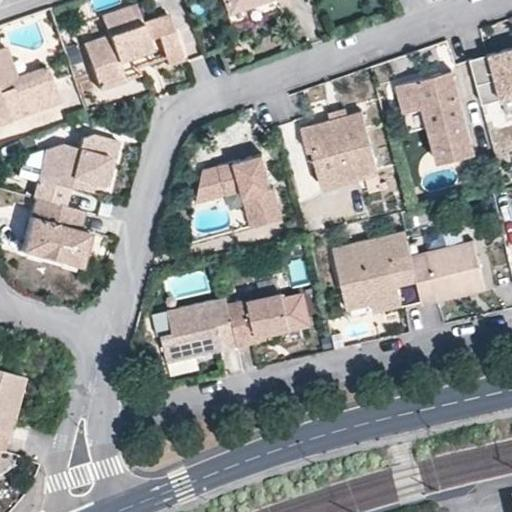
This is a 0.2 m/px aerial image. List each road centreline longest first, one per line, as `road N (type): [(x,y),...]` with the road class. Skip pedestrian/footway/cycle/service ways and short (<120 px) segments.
road 1 (residential): [(504,0),(186,110),(168,139),(108,340)]
road 2 (residential): [(511,327),(102,421)]
road 3 (residential): [(128,507),(315,435),(511,390)]
road 4 (residential): [(93,393),(74,410),(60,456),(66,511)]
